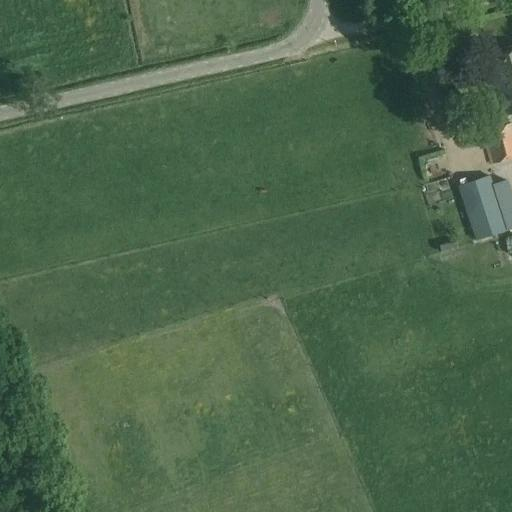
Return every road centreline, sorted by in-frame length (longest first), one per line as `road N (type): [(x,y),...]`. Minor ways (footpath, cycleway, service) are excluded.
road 1 (unclassified): [(0,113),(280,51),(301,38),(316,0)]
road 2 (track): [(307,29),(357,28),(487,0)]
road 3 (unclassified): [(47,511),(0,401)]
